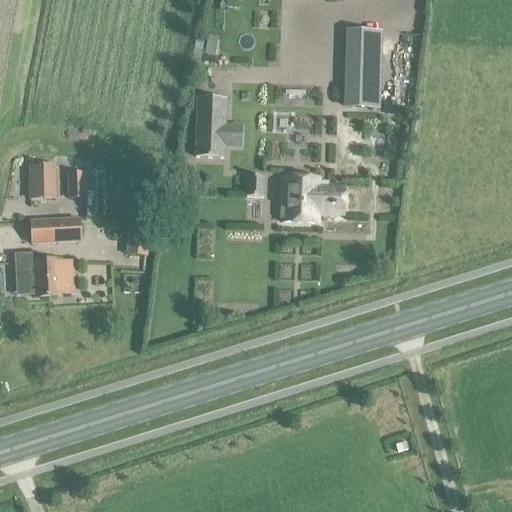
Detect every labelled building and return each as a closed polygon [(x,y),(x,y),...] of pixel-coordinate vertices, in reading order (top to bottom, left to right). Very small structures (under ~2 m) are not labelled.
[(381,35),(349,34),(347,109),(379,109),(381,35)] [(198,101),(196,159),(224,160),(226,102),(198,101)] [(244,128),(244,140),(275,141),(276,112),(235,111),(234,128),(244,128)] [(32,200),(58,199),(58,165),(31,165),(32,200)] [(141,170),(139,181),(150,182),(152,171),(141,170)] [(85,201),(85,175),(69,175),(69,201),(85,201)] [(247,199),(265,199),(265,179),(249,179),(247,199)] [(282,224),(318,225),(318,216),(343,217),(344,188),(321,188),(321,181),(282,180),(282,224)] [(80,221),(30,223),(31,247),(81,245),(80,221)] [(129,224),(128,240),(150,242),(151,225),(129,224)] [(42,264),(42,255),(15,256),(17,286),(34,286),(35,299),(61,297),(61,296),(76,295),(74,265),(62,265),(62,263),(42,264)] [(87,349),(90,360),(104,357),(101,346),(87,349)]
